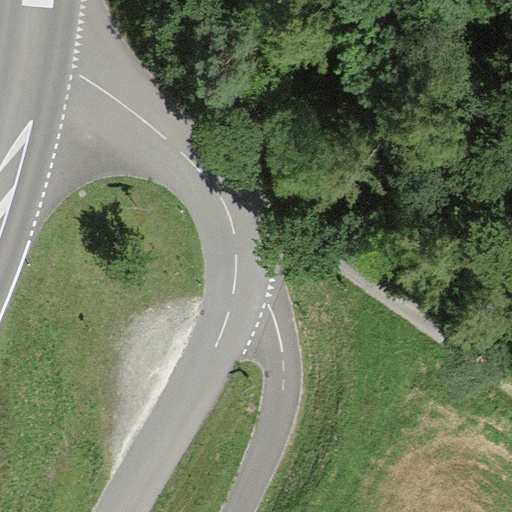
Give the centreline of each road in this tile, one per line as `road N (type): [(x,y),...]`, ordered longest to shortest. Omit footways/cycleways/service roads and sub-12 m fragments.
road 1 (unclassified): [(115,511),(218,345),(235,251),(226,200),(160,131),(31,51)]
road 2 (track): [(226,200),(399,307),(511,396)]
road 3 (track): [(230,305),(262,321),(275,360),(268,415),(228,511)]
